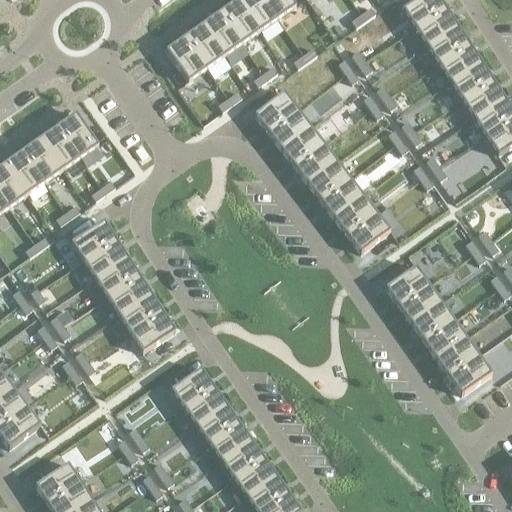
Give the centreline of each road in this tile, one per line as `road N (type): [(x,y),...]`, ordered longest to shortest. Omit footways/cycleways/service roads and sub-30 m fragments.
road 1 (residential): [(507,511),(258,163),(221,146),(174,166)]
road 2 (residential): [(174,166),(144,200),(145,241),(333,511)]
road 3 (residential): [(174,166),(99,57)]
